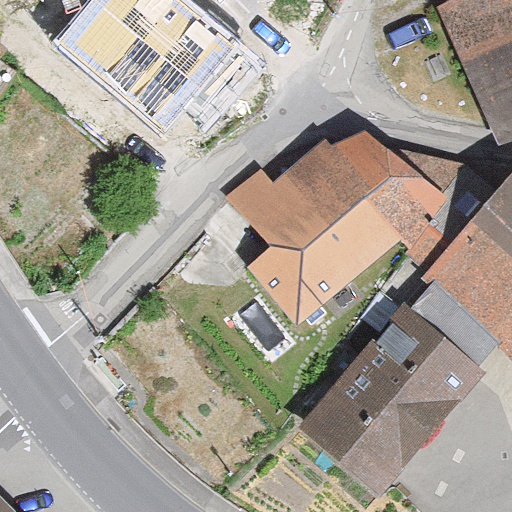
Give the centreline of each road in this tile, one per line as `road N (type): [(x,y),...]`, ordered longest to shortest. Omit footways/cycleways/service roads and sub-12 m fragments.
road 1 (residential): [(335,93),(238,159),(169,225),(48,347),(32,384)]
road 2 (residential): [(511,150),(420,132),(335,93)]
road 3 (secondary): [(155,511),(32,384)]
